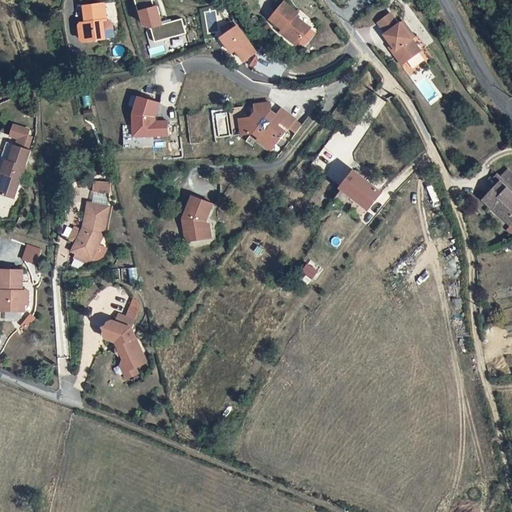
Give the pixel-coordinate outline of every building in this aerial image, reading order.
[(98,0),(82,3),(84,18),(82,18),(86,38),(103,35),(100,17),(105,16),(101,0),(98,0)] [(154,0),(137,0),(144,24),(154,28),(158,42),(187,34),(183,20),(162,26),(154,0)] [(298,43),(304,48),(316,35),(311,29),(298,17),(300,14),(287,2),(271,17),(285,30),(298,43)] [(100,17),(103,35),(115,33),(112,20),(107,16),(105,16),(100,17)] [(378,25),(386,36),(398,27),(390,16),(378,25)] [(86,38),(82,18),(81,18),(78,19),(76,21),(79,37),(86,38)] [(398,27),(386,36),(384,37),(392,47),(404,65),(420,54),(411,41),(414,39),(403,24),(398,27)] [(236,26),(220,38),(231,53),(235,50),(243,61),(256,53),(236,26)] [(298,43),(285,30),(280,34),(294,47),(298,43)] [(411,41),(420,54),(425,50),(416,38),(414,39),(411,41)] [(389,49),(401,67),(404,65),(392,47),(389,49)] [(425,52),(404,65),(409,74),(430,61),(425,52)] [(158,102),(138,96),(131,112),(132,135),(167,135),(167,121),(154,121),(154,116),(158,102)] [(238,120),(240,135),(252,134),(258,138),(256,141),(267,149),(272,143),(275,146),(277,143),(280,139),(284,134),(276,127),(279,123),(274,119),(267,114),(269,110),(269,104),(254,106),(255,113),(249,119),(238,120)] [(237,108),(228,109),(231,137),(240,135),(238,120),(237,108)] [(287,130),(294,122),(280,111),(274,119),(279,123),(276,127),(284,134),(287,130)] [(294,122),(287,130),(294,136),(301,127),(294,122)] [(9,139),(31,146),(33,137),(28,135),(31,128),(14,123),(9,139)] [(0,194),(12,198),(18,180),(19,180),(24,165),(23,165),(28,150),(4,142),(0,155),(0,173),(3,175),(0,182),(0,194)] [(495,180),(497,183),(504,174),(502,172),(495,180)] [(379,195),(352,173),(339,190),(365,212),(379,195)] [(511,196),(509,195),(511,191),(511,180),(504,174),(497,183),(495,180),(493,179),(490,183),(496,189),(483,204),(490,210),(493,207),(498,210),(496,213),(509,224),(511,219),(511,196)] [(210,204),(190,196),(181,219),(182,230),(187,229),(188,241),(205,239),(203,225),(200,225),(200,222),(202,222),(210,204)] [(106,197),(99,197),(99,204),(86,202),(81,227),(80,230),(74,242),(73,244),(74,247),(88,254),(91,254),(101,233),(106,206),(106,197)] [(490,210),(510,229),(511,225),(511,219),(509,224),(496,213),(498,210),(493,207),(490,210)] [(67,238),(74,242),(80,230),(73,227),(67,238)] [(22,259),(37,265),(42,249),(28,244),(22,259)] [(74,247),(73,244),(70,250),(89,259),(91,254),(88,254),(74,247)] [(309,262),(303,270),(314,278),(320,270),(309,262)] [(21,269),(0,268),(0,290),(3,290),(2,310),(22,311),(22,304),(26,304),(26,292),(20,292),(20,290),(21,269)] [(131,318),(117,313),(114,321),(129,326),(131,318)] [(129,326),(114,321),(110,320),(106,322),(102,333),(103,337),(114,341),(121,357),(119,364),(125,367),(126,369),(132,366),(143,360),(129,326)] [(125,367),(119,364),(124,377),(135,372),(132,366),(126,369),(125,367)]
